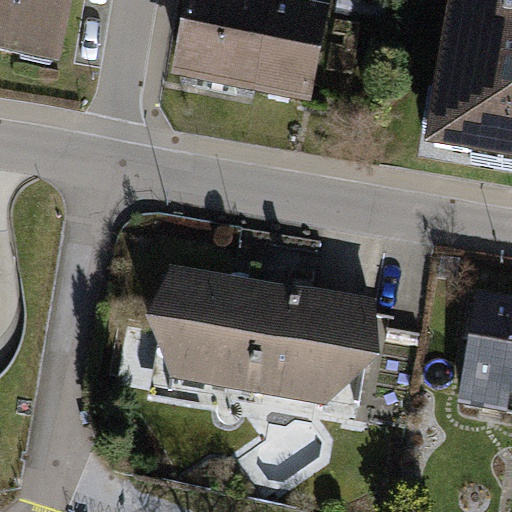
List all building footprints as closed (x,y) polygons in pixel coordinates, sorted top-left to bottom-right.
[(77,0),(0,0),(0,67),(61,80),(77,0)] [(273,0),(188,0),(173,75),(255,92),(273,0)] [(273,0),(255,92),(313,104),(334,0),(273,0)] [(511,0),(455,0),(430,142),(511,156),(511,0)] [(375,302),(172,267),(149,317),(159,348),(170,378),(326,405),(382,357),(375,302)] [(511,298),(479,292),(459,404),(509,412),(511,395),(511,298)]
